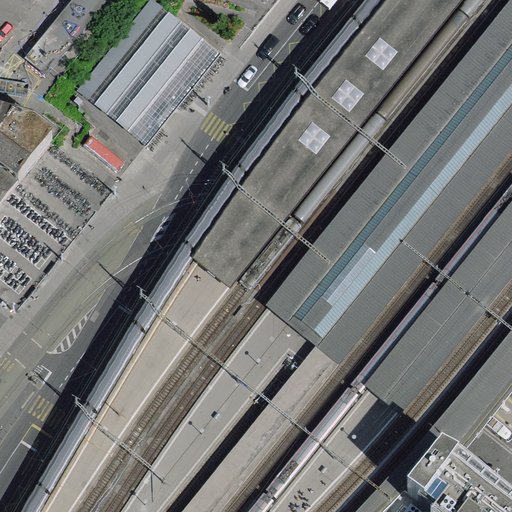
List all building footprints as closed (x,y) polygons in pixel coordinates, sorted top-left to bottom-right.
[(71,0),(55,19),(24,55),(46,76),(114,0),(71,0)] [(511,0),(398,0),(363,44),(306,116),(287,186),(511,367),(511,0)] [(0,142),(16,122),(0,117),(0,142)] [(35,128),(16,122),(0,142),(0,168),(20,185),(54,144),(47,137),(35,128)] [(0,208),(13,192),(20,185),(0,168),(0,208)] [(48,511),(387,511),(444,452),(223,291),(176,299),(107,415),(48,511)] [(511,511),(511,504),(458,461),(444,452),(387,511),(511,511)]
